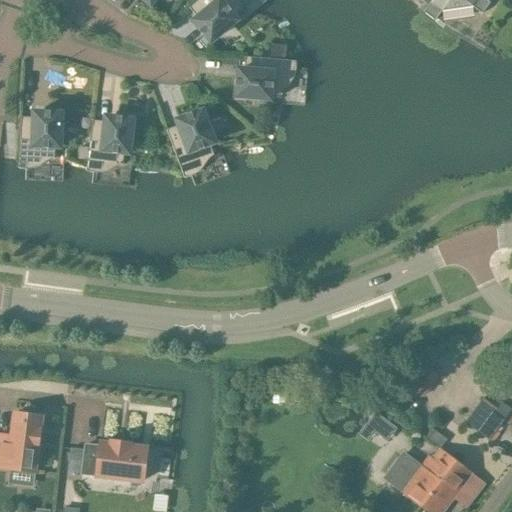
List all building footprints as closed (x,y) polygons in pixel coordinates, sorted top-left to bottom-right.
[(234,17),(243,9),(242,6),(241,4),(241,1),(240,0),(199,0),(190,8),(199,18),(195,21),(212,41),(237,20),(234,17)] [(433,0),(424,12),(435,20),(442,11),(443,11),(473,7),(482,13),(491,2),(487,0),(433,0)] [(271,94),(282,95),(283,93),(285,90),(286,88),(288,86),(290,84),(291,82),(293,79),(294,76),(295,74),(296,73),(296,71),(296,68),(296,67),(296,64),(296,61),(246,57),(245,70),(240,70),(239,80),(237,96),(270,99),(271,94)] [(188,177),(191,176),(194,175),(196,173),(199,171),(200,170),(202,169),(203,167),(205,165),(206,162),(208,160),(210,158),(212,156),(214,155),(210,144),(214,142),(203,111),(179,121),(180,125),(167,130),(185,177),(188,177)] [(55,158),(56,147),(56,146),(60,146),(62,114),(35,112),(35,117),(22,117),(19,167),(21,168),(24,168),(27,168),(31,168),(34,167),(37,167),(40,165),(42,164),(45,162),(48,160),(50,159),(53,159),(55,158)] [(123,164),(125,153),(129,153),(133,120),(107,117),(107,122),(93,120),(87,170),(91,172),(94,172),(96,172),(101,172),(104,172),(106,171),(108,170),(111,169),(113,167),(116,166),(118,165),(121,165),(123,164)] [(493,410),(481,401),(481,400),(465,422),(478,431),(493,410)] [(493,410),(478,431),(490,440),(505,419),(493,410)] [(16,413),(13,437),(0,434),(0,467),(35,471),(38,445),(39,445),(41,430),(40,430),(42,416),(38,416),(38,415),(20,412),(20,413),(16,413)] [(101,447),(87,445),(83,474),(144,481),(148,449),(130,447),(130,443),(113,441),(112,445),(101,443),(101,447)] [(422,507),(423,506),(456,460),(441,448),(426,468),(421,465),(415,474),(406,468),(393,484),(402,491),(422,507)] [(456,460),(423,506),(422,507),(428,511),(443,511),(454,498),(467,508),(486,483),(473,473),(474,473),(456,460)]
